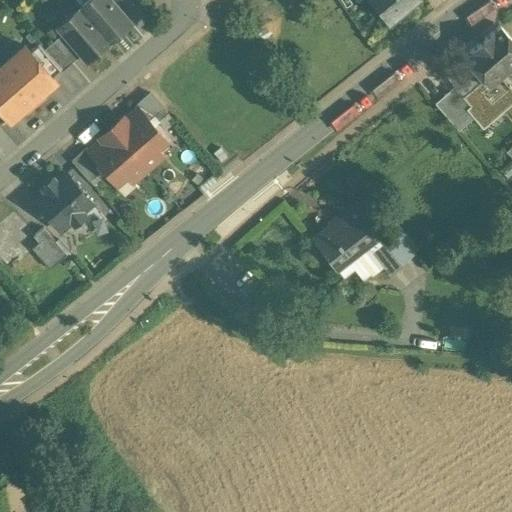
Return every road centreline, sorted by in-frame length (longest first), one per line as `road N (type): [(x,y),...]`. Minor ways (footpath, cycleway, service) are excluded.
road 1 (secondary): [(487,0),(0,387)]
road 2 (track): [(155,267),(245,345),(511,364)]
road 3 (residential): [(198,0),(14,175),(0,177)]
